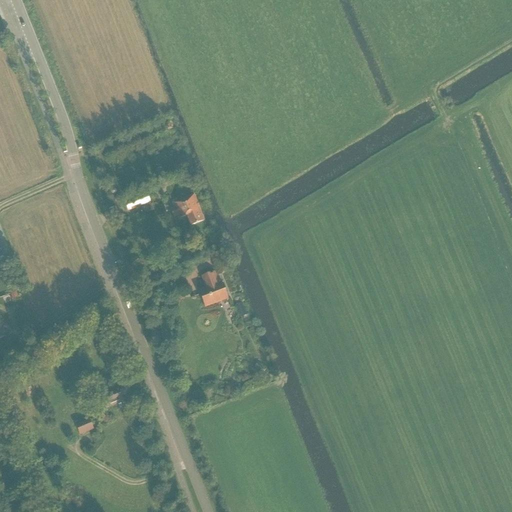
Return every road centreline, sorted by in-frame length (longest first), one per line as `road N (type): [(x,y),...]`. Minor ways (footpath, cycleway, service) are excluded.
road 1 (tertiary): [(207,511),(15,0)]
road 2 (track): [(188,465),(132,483),(79,451)]
